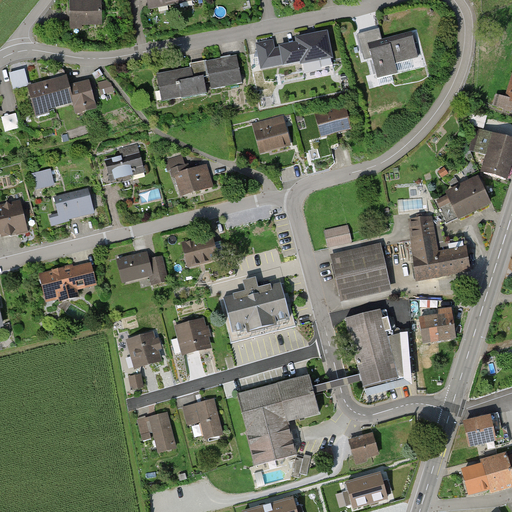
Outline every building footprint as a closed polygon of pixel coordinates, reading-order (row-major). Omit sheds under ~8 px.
[(146,0),(149,11),(172,6),(170,0),(146,0)] [(70,3),(71,25),(102,24),(101,2),(70,3)] [(304,72),(333,66),(327,34),(317,36),(317,33),(307,35),(307,38),(297,39),(299,45),(282,48),(285,65),(302,62),(304,72)] [(412,33),(379,42),(376,33),(359,37),(363,53),(370,51),(378,79),(393,75),(389,62),(418,54),(412,33)] [(277,65),(272,42),(258,45),(263,68),(277,65)] [(237,57),(207,63),(210,82),(212,90),(242,84),(237,57)] [(178,71),(157,75),(160,91),(168,90),(170,101),(207,94),(204,83),(210,82),(207,63),(191,66),(192,72),(179,75),(178,71)] [(52,83),(29,88),(37,119),(50,115),(48,108),(73,102),(69,88),(64,69),(49,73),(52,83)] [(25,71),(10,74),(14,90),(29,86),(25,71)] [(89,83),(69,88),(73,102),(74,102),(77,111),(95,106),(89,83)] [(113,91),(111,84),(100,87),(101,94),(113,91)] [(511,95),(511,99),(500,96),(497,106),(511,111),(511,95)] [(318,115),(324,136),(349,130),(344,108),(318,115)] [(486,117),(472,113),(469,124),(483,128),(486,117)] [(270,143),(272,150),(289,146),(283,125),(258,131),(261,145),(270,143)] [(490,157),(484,173),(506,180),(511,160),(511,140),(484,132),(478,153),(490,157)] [(106,162),(111,181),(127,177),(125,172),(144,167),(138,146),(120,150),(122,158),(106,162)] [(177,177),(183,194),(211,185),(205,168),(186,174),(184,166),(170,170),(173,178),(177,177)] [(448,173),(445,168),(439,172),(442,177),(448,173)] [(54,185),(51,171),(34,175),(37,189),(54,185)] [(458,215),(460,218),(490,204),(479,181),(460,190),(459,187),(455,189),(457,192),(435,202),(442,217),(444,222),(458,215)] [(88,190),(56,199),(61,219),(68,217),(69,220),(94,213),(88,190)] [(0,207),(0,224),(3,236),(3,238),(28,232),(21,202),(0,207)] [(410,220),(418,280),(471,271),(465,238),(446,241),(443,225),(445,223),(444,222),(442,217),(410,220)] [(326,233),(330,250),(352,244),(348,227),(326,233)] [(185,245),(191,266),(226,256),(223,243),(213,245),(211,238),(185,245)] [(333,263),(340,295),(390,284),(383,252),(333,263)] [(120,261),(125,282),(150,275),(153,283),(168,279),(162,258),(148,261),(146,254),(120,261)] [(72,268),(41,276),(47,299),(59,295),(61,303),(78,298),(76,290),(95,285),(91,270),(73,275),(72,268)] [(248,293),(224,299),(233,333),(248,329),(249,333),(276,326),(275,322),(291,318),(281,284),(258,290),(255,280),(245,283),(248,293)] [(392,331),(387,310),(381,312),(381,310),(347,319),(366,393),(407,382),(403,335),(401,335),(400,330),(399,329),(392,331)] [(448,316),(420,320),(423,342),(456,337),(452,311),(447,312),(448,316)] [(209,348),(202,321),(178,328),(184,354),(209,348)] [(155,342),(153,334),(128,341),(136,368),(161,361),(157,349),(161,348),(158,341),(155,342)] [(143,388),(141,376),(130,378),(133,389),(143,388)] [(310,377),(238,396),(256,466),(297,456),(288,422),(320,414),(310,377)] [(213,400),(185,407),(190,425),(202,422),(207,439),(222,435),(213,400)] [(167,413),(139,420),(143,435),(155,432),(160,453),(176,449),(167,413)] [(489,418),(466,423),(471,446),(495,441),(496,447),(511,443),(507,428),(495,431),(494,427),(501,425),(499,413),(489,416),(489,418)] [(351,442),(356,460),(378,454),(373,436),(351,442)] [(334,458),(331,450),(319,453),(322,462),(334,458)] [(303,461),(296,460),(292,477),(300,478),(301,474),(308,476),(312,459),(304,457),(303,461)] [(511,457),(464,471),(471,493),(511,481),(511,457)] [(409,472),(404,489),(411,491),(416,474),(409,472)] [(381,475),(364,479),(371,504),(388,499),(381,475)] [(364,479),(347,484),(354,508),(371,504),(364,479)] [(296,511),(293,499),(276,504),(278,511),(296,511)]
